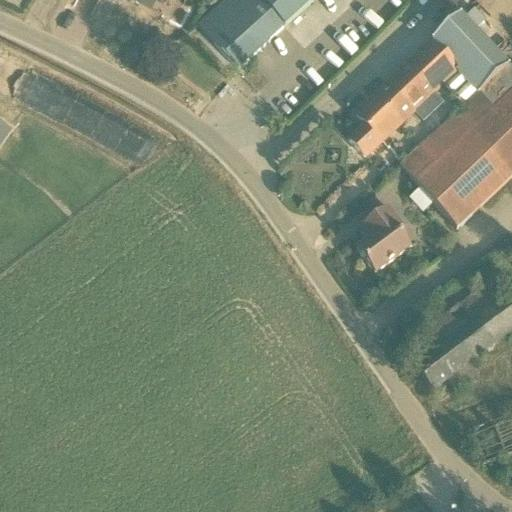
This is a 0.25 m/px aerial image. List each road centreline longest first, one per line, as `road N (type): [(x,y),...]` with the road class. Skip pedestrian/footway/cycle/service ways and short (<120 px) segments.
road 1 (residential): [(509,511),(444,457),(238,164),(182,120),(0,23)]
road 2 (unknown): [(238,164),(435,0)]
road 3 (unknown): [(352,327),(511,212)]
